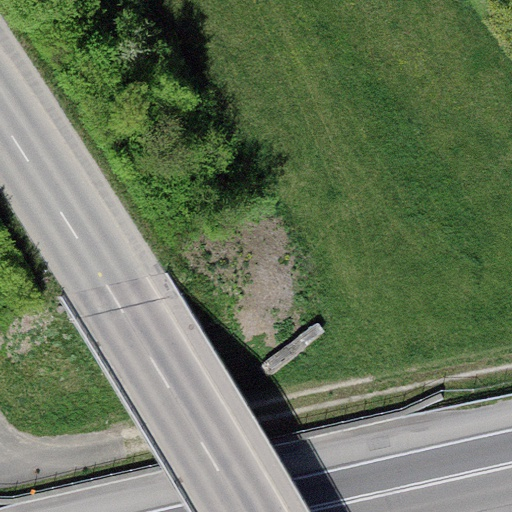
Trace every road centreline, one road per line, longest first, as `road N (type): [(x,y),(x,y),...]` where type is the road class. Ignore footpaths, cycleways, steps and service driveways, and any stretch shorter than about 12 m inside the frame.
road 1 (track): [(511,358),(0,473)]
road 2 (motorway): [(511,445),(219,511)]
road 3 (tertiary): [(242,511),(121,307)]
road 4 (tertiary): [(0,117),(121,307)]
